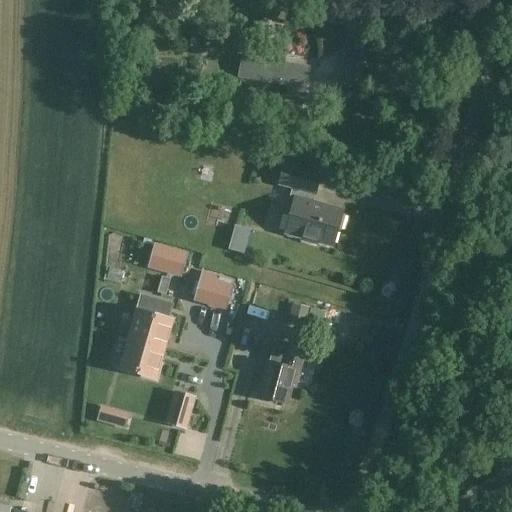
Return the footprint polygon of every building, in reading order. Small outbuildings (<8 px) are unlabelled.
[(164,0),(163,11),(179,12),(179,0),(164,0)] [(252,15),(253,0),(215,0),(214,12),(252,15)] [(258,17),(255,32),(254,41),(265,43),(270,19),(258,17)] [(199,35),(191,35),(191,47),(199,48),(200,38),(199,35)] [(243,59),(239,77),(289,86),(288,95),(305,98),(309,70),(243,59)] [(341,61),(340,85),(362,86),(364,62),(341,61)] [(285,168),(281,186),(294,190),(291,200),(296,202),(288,235),(303,239),(303,242),(319,246),(320,243),(334,247),(339,231),(342,232),(346,218),(342,217),(344,213),(314,205),(321,178),(285,168)] [(188,256),(156,246),(152,258),(159,260),(156,270),(181,277),(184,268),(188,256)] [(234,282),(204,273),(196,298),(226,307),(234,282)] [(127,339),(165,351),(174,322),(169,321),(174,304),(140,294),(127,339)] [(303,328),(308,309),(291,305),(287,324),(303,328)] [(323,323),(326,313),(311,309),(308,323),(323,327),(323,323)] [(339,335),(368,338),(370,317),(342,314),(339,335)] [(165,351),(127,339),(127,340),(118,369),(157,380),(165,351)] [(297,387),(307,348),(290,344),(289,350),(274,346),(275,340),(260,398),(287,405),(292,385),(297,387)] [(185,428),(194,397),(175,392),(166,423),(185,428)] [(124,428),(128,414),(117,411),(113,425),(124,428)]
